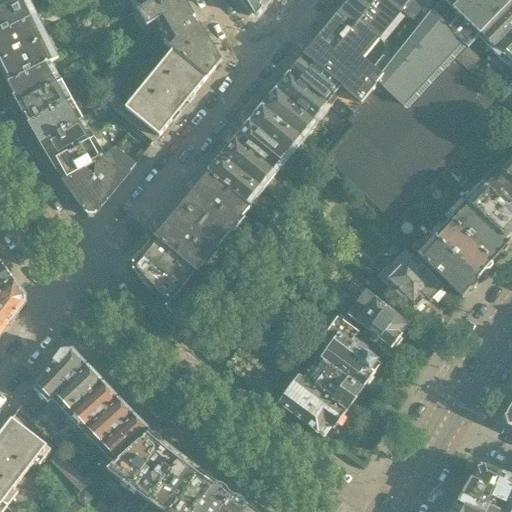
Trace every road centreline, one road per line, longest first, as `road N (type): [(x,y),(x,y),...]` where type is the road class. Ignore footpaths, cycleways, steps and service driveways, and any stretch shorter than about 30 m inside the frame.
road 1 (residential): [(378,511),(218,395),(89,267)]
road 2 (residential): [(62,301),(182,425),(301,511)]
road 3 (residential): [(89,267),(252,70)]
road 4 (residential): [(89,267),(0,133)]
road 5 (tertiary): [(440,430),(511,317)]
